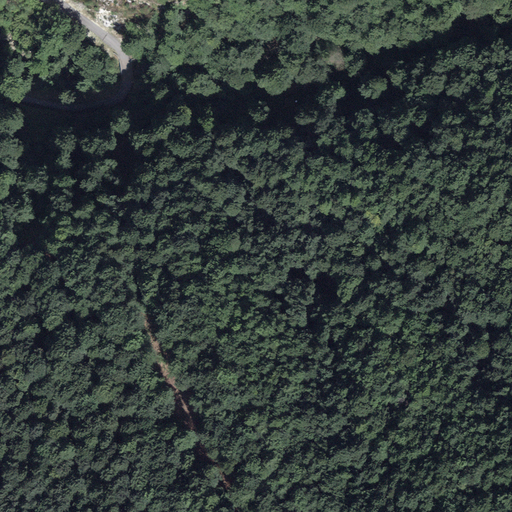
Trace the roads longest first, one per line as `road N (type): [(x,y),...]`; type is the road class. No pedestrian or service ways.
road 1 (unclassified): [(0,91),(79,106),(122,91)]
road 2 (unclassified): [(53,0),(119,48),(122,91)]
